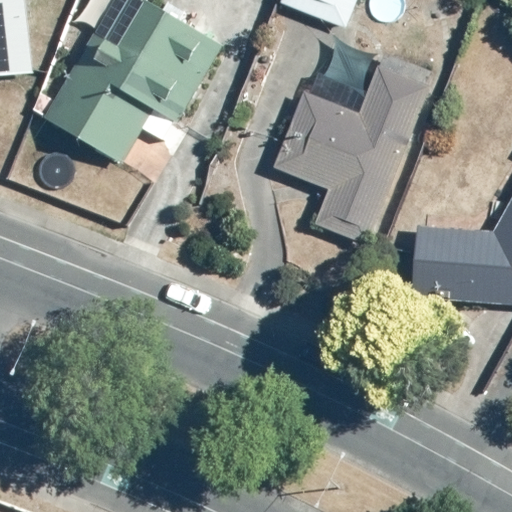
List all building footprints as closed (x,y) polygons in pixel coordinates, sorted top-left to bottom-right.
[(0,0),(0,77),(32,74),(24,0),(0,0)] [(148,0),(110,0),(44,117),(121,161),(152,107),(179,122),(224,43),(148,0)] [(361,0),(287,0),(285,7),(349,32),(361,0)] [(303,91),(274,166),(330,188),(316,224),(372,246),(434,86),(377,64),(358,113),(303,91)] [(416,226),(410,297),(511,305),(511,198),(493,232),(416,226)]
